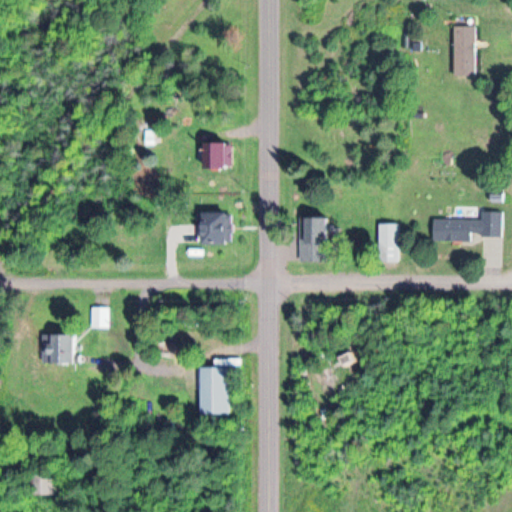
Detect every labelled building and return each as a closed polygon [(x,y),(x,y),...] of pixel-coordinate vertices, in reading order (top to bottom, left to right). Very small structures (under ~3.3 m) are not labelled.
[(450,69),(470,69),(470,17),(449,17),(450,69)] [(201,163),(226,163),(225,140),(201,140),(201,163)] [(147,205),(164,205),(165,191),(147,191),(147,205)] [(199,234),(198,202),(224,201),(225,234),(199,234)] [(430,211),(477,211),(477,205),(497,205),(497,230),(429,229),(430,211)] [(296,255),(323,254),(322,211),(295,211),(296,255)] [(374,217),(374,254),(393,254),(393,217),(374,217)] [(41,356),(69,356),(69,330),(41,329),(41,356)] [(203,412),(230,412),(231,368),(204,367),(203,412)] [(27,489),(60,490),(61,464),(28,463),(27,489)]
